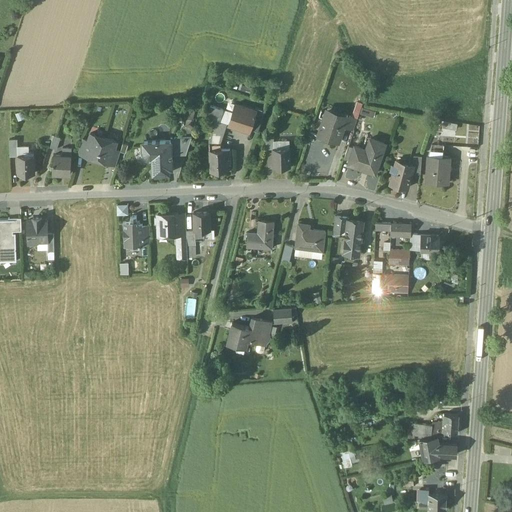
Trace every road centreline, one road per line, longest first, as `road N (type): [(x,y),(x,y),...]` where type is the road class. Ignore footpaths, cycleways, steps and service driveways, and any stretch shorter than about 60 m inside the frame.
road 1 (residential): [(0,198),(339,191),(491,231)]
road 2 (primary): [(470,511),(491,231)]
road 3 (primary): [(491,231),(508,0)]
road 4 (track): [(168,511),(202,333)]
road 5 (track): [(168,499),(0,504)]
